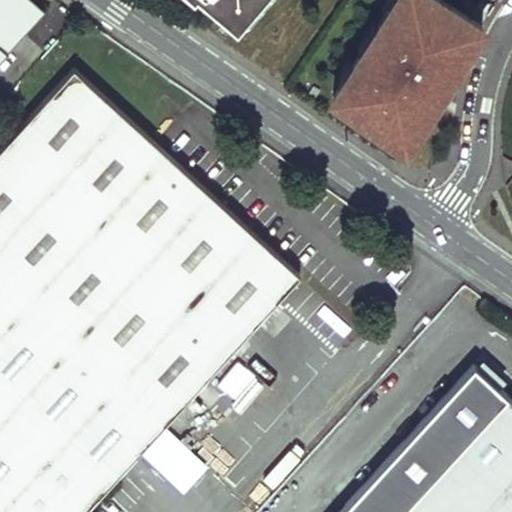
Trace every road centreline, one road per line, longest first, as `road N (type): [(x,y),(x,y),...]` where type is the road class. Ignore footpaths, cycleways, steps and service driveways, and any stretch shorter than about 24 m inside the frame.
road 1 (tertiary): [(434,227),(109,0)]
road 2 (unknown): [(434,227),(208,511)]
road 3 (residential): [(511,25),(480,99),(473,167),(434,227)]
